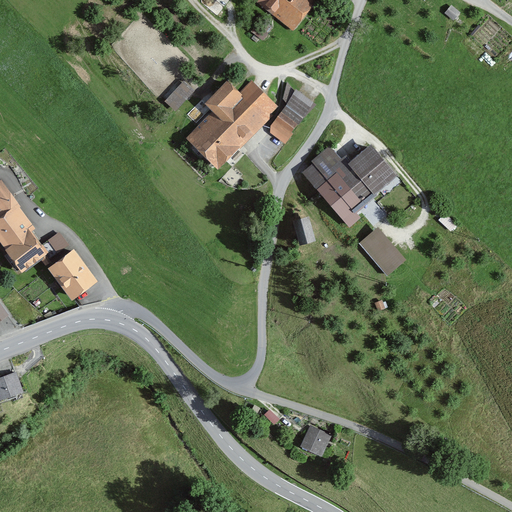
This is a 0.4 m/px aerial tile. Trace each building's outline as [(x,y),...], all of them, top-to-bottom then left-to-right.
[(257,0),(289,26),(310,0),(257,0)] [(458,12),(451,7),(447,13),(453,18),(458,12)] [(267,32),(257,24),(253,30),(262,38),(267,32)] [(330,73),(330,62),(320,62),(320,73),(330,73)] [(189,135),(218,163),(234,147),(232,145),(273,104),(251,82),(238,95),(226,83),(206,104),(218,115),(213,121),(208,116),(189,135)] [(184,84),(167,101),(174,108),(191,90),(184,84)] [(287,105),(286,106),(300,116),(309,104),(296,94),(288,84),(284,100),(287,105)] [(272,131),(286,142),(299,125),(295,122),(285,115),(272,131)] [(334,175),(322,162),(306,175),(347,225),(357,216),(351,208),(372,190),(373,192),(392,176),(384,166),(381,168),(376,161),(378,159),(369,149),(353,162),(351,160),(334,175)] [(3,190),(0,192),(0,236),(22,267),(42,252),(50,263),(59,256),(51,245),(42,251),(34,240),(31,243),(28,238),(31,235),(12,209),(14,207),(10,201),(11,200),(3,190)] [(312,239),(308,225),(298,228),(301,241),(312,239)] [(375,233),(363,243),(388,272),(399,262),(375,233)] [(79,265),(82,262),(74,251),(53,267),(73,294),(91,281),(79,265)] [(0,399),(22,391),(15,372),(0,377),(0,399)] [(266,413),(274,422),(278,418),(270,409),(266,413)] [(312,427),(302,447),(319,455),(323,445),(325,446),(330,435),(312,427)]
